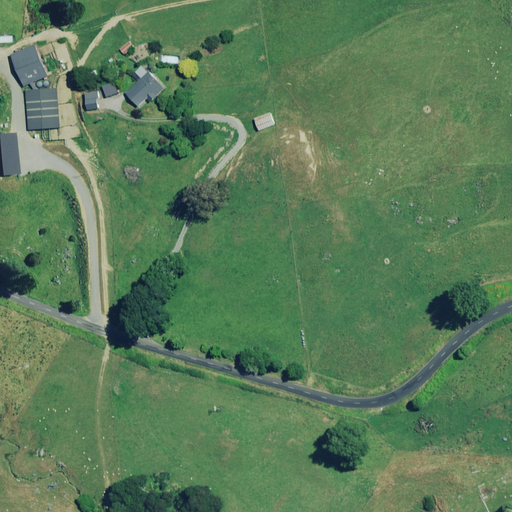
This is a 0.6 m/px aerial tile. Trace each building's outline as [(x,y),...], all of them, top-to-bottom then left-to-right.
[(135,46),(131,41),(121,49),(125,54),(135,46)] [(50,76),(38,45),(13,55),(25,86),(50,76)] [(178,57),(162,55),(161,62),(177,64),(178,57)] [(166,88),(151,71),(127,93),(140,107),(149,99),(152,102),(166,88)] [(120,93),(116,82),(105,87),(109,97),(120,93)] [(62,128),(59,88),(27,90),(30,130),(62,128)] [(101,108),(98,92),(87,94),(90,110),(101,108)] [(275,124),(271,112),(255,119),(260,130),(275,124)]
